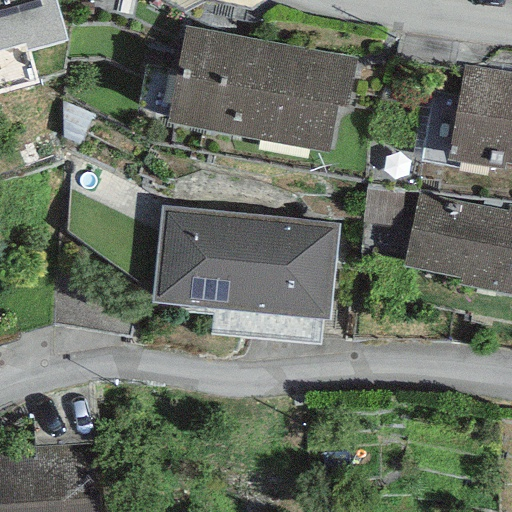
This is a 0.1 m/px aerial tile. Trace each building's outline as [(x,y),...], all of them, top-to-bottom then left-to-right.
[(0,0),(0,106),(36,98),(28,66),(66,57),(51,0),(0,0)] [(355,61),(185,30),(166,135),(327,164),(336,116),(345,118),(355,61)] [(511,76),(464,68),(445,171),(504,181),(505,175),(511,176),(511,76)] [(507,215),(418,197),(402,279),(460,290),(459,297),(511,307),(511,208),(509,208),(507,215)] [(338,226),(160,212),(152,315),(330,329),(338,226)] [(33,449),(0,450),(0,511),(98,511),(95,452),(34,456),(33,449)]
